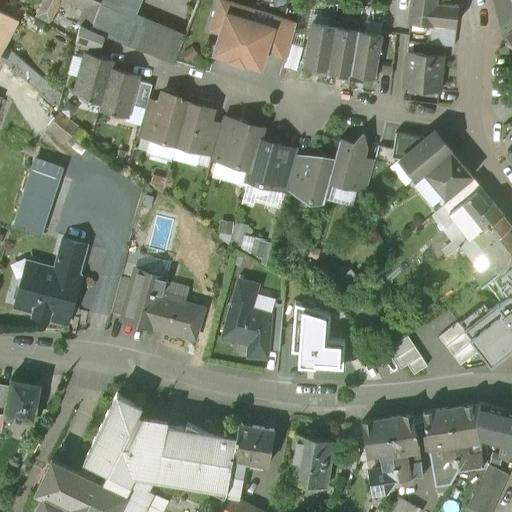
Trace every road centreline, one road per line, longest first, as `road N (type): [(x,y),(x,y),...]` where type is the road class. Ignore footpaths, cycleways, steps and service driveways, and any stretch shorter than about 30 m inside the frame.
road 1 (residential): [(0,348),(103,354),(288,395),(511,389)]
road 2 (residential): [(475,125),(381,108),(299,110),(152,65)]
road 3 (residential): [(475,0),(475,125)]
